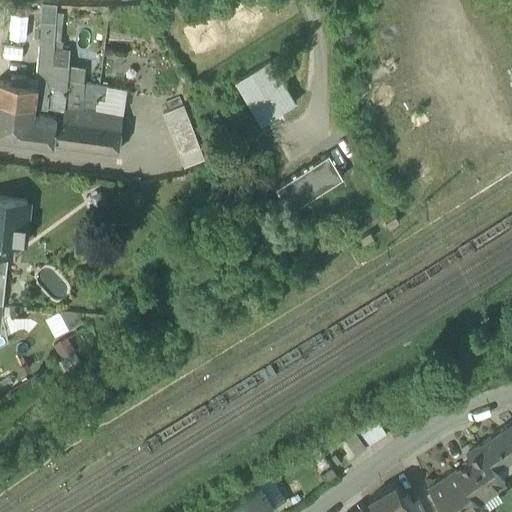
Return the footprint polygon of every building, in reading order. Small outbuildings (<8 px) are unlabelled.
[(50,88),(67,91),(68,81),(70,53),(54,51),(57,6),(42,5),(36,76),(41,77),(41,82),(46,82),(45,89),(50,88)] [(10,14),(9,38),(26,38),(27,14),(10,14)] [(270,55),(234,77),(235,78),(236,77),(260,117),(259,117),(260,119),(295,96),(295,95),(293,96),(269,57),(270,56),(270,55)] [(28,76),(12,75),(10,83),(0,81),(0,101),(33,106),(36,92),(36,88),(37,88),(37,87),(28,85),(28,76)] [(86,84),(68,81),(67,91),(65,106),(64,110),(82,108),(84,97),(86,84)] [(108,88),(86,84),(84,97),(107,100),(108,88)] [(67,91),(50,88),(49,94),(47,107),(57,109),(59,109),(60,106),(65,106),(67,91)] [(49,94),(36,92),(33,106),(47,107),(49,94)] [(33,106),(0,101),(0,136),(30,140),(33,121),(31,120),(33,106)] [(184,106),(163,114),(184,166),(205,158),(184,106)] [(82,108),(64,110),(65,114),(60,113),(59,109),(57,109),(57,112),(56,118),(81,121),(81,117),(121,122),(122,115),(82,108)] [(81,121),(56,118),(55,123),(53,142),(117,150),(121,122),(81,117),(81,121)] [(55,123),(33,121),(30,140),(53,142),(55,123)] [(328,146),(276,178),(290,201),(342,168),(328,146)] [(27,197),(0,193),(0,250),(7,252),(9,239),(22,241),(27,197)] [(394,206),(384,212),(388,218),(398,212),(394,206)] [(368,222),(358,228),(362,234),(372,228),(368,222)] [(75,310),(60,309),(69,326),(81,321),(75,310)] [(374,414),(355,427),(366,445),(386,432),(374,414)] [(511,419),(480,441),(495,464),(511,454),(511,452),(511,419)] [(495,464),(480,441),(467,450),(471,455),(455,465),(476,496),(494,484),(504,477),(500,472),(495,464)] [(511,455),(511,454),(495,464),(500,472),(511,464),(511,455)] [(455,465),(429,483),(448,511),(469,511),(481,504),(476,496),(455,465)] [(395,481),(368,496),(377,511),(403,511),(409,509),(410,508),(395,481)] [(494,484),(476,496),(481,504),(484,508),(502,496),(494,484)] [(259,489),(223,510),(224,511),(268,511),(272,510),(259,489)]
